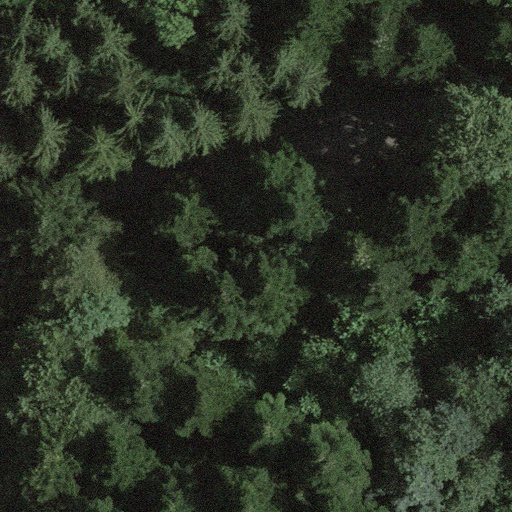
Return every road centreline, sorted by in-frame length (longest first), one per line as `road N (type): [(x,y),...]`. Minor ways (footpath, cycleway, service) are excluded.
road 1 (unclassified): [(0,211),(511,89)]
road 2 (track): [(0,96),(74,195)]
